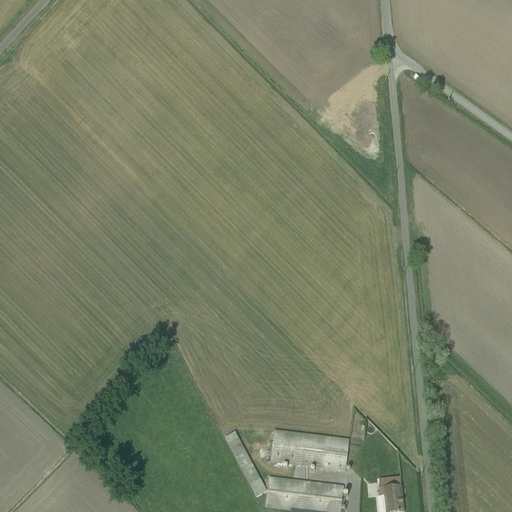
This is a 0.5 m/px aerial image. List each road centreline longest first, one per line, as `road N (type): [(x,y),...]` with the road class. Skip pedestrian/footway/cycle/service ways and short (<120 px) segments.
road 1 (unclassified): [(431,511),(391,54)]
road 2 (unclassified): [(391,54),(511,140)]
